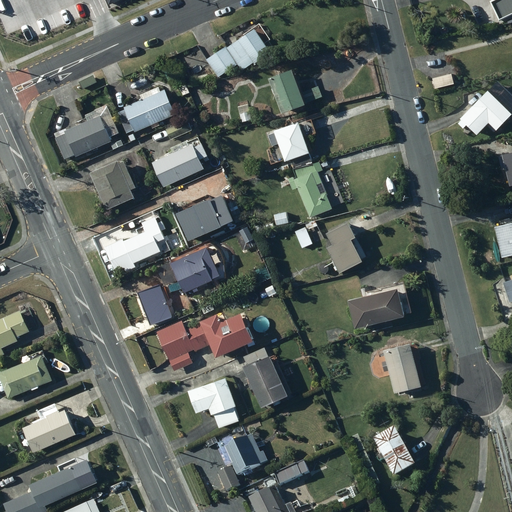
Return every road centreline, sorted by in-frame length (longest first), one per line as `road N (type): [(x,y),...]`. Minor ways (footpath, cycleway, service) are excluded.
road 1 (residential): [(381,0),(479,388)]
road 2 (secondary): [(57,249),(173,511)]
road 3 (residential): [(0,95),(216,0)]
road 4 (secondary): [(0,114),(57,249)]
